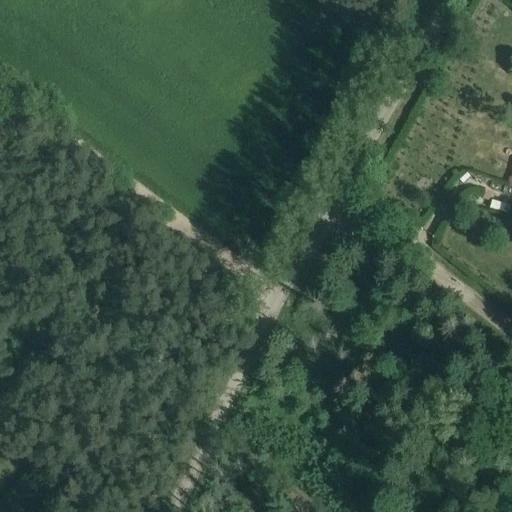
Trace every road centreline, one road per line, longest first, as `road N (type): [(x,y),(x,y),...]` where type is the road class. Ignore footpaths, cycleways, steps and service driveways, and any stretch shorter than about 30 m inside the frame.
road 1 (residential): [(173,511),(282,293),(452,0)]
road 2 (track): [(282,293),(0,73)]
road 3 (track): [(335,206),(511,340)]
road 4 (track): [(317,511),(215,431)]
